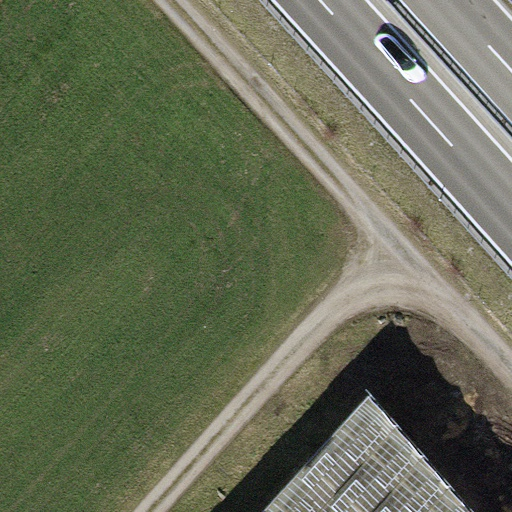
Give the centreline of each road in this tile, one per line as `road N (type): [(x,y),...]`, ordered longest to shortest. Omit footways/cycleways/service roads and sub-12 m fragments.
road 1 (track): [(511,367),(175,0)]
road 2 (track): [(159,511),(402,244)]
road 3 (trunk): [(326,0),(511,205)]
